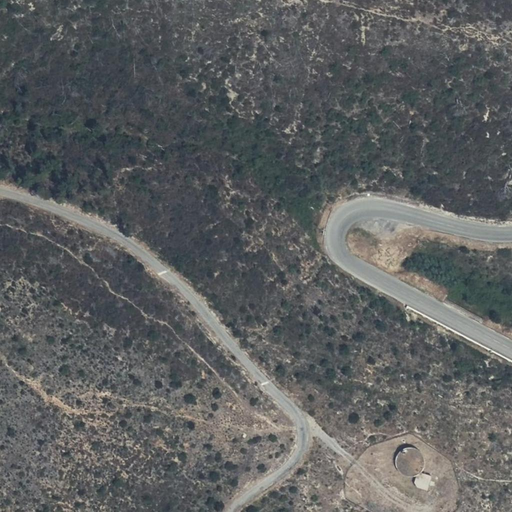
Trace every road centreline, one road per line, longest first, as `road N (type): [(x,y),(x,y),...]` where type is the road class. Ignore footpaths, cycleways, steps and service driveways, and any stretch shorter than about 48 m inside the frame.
road 1 (residential): [(0,191),(84,220),(143,254),(294,410),(303,430),(294,459),(229,511)]
road 2 (secondary): [(511,348),(352,264),(334,233),(348,214),(375,208),(511,233)]
